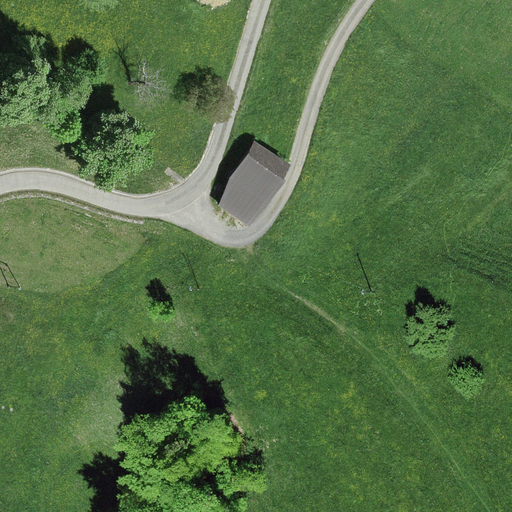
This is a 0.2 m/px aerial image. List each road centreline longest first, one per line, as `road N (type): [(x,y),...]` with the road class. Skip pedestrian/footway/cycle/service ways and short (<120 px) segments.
road 1 (track): [(265,0),(210,172),(175,205),(227,236),(264,232),(290,183),(333,52),(369,0)]
road 2 (track): [(496,511),(370,346),(227,236)]
road 3 (unclassified): [(175,205),(133,208),(50,184),(0,188)]
